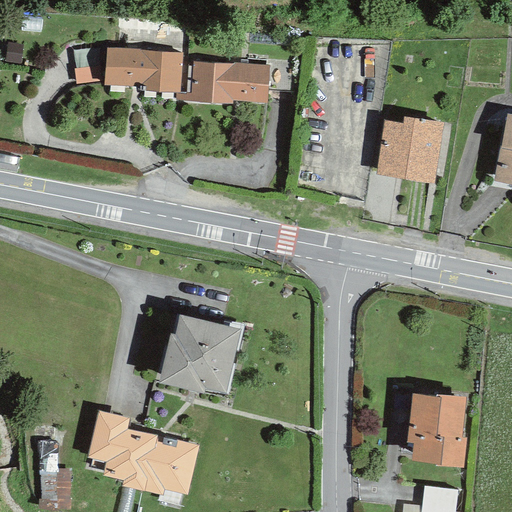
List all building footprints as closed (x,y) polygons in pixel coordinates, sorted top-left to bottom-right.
[(21,46),(6,44),(4,59),(19,60),(21,46)] [(181,52),(106,45),(103,84),(175,90),(179,91),(181,52)] [(193,61),(191,91),(179,91),(175,90),(174,97),(231,102),(229,98),(267,101),(269,64),(193,61)] [(98,65),(73,68),(75,83),(100,80),(98,65)] [(449,120),(411,115),(410,124),(388,121),(382,173),(441,180),(449,120)] [(511,115),(509,115),(496,181),(511,183),(511,115)] [(250,331),(191,317),(187,336),(179,334),(167,384),(212,395),(214,387),(236,392),(250,331)] [(478,399),(420,391),(411,462),(468,470),(478,399)] [(126,415),(98,409),(87,458),(104,462),(101,474),(123,479),(122,484),(161,493),(162,488),(186,493),(197,445),(123,428),(126,415)] [(70,471),(39,471),(39,501),(70,501),(70,471)] [(451,511),(456,511),(461,483),(426,478),(422,508),(451,511)]
